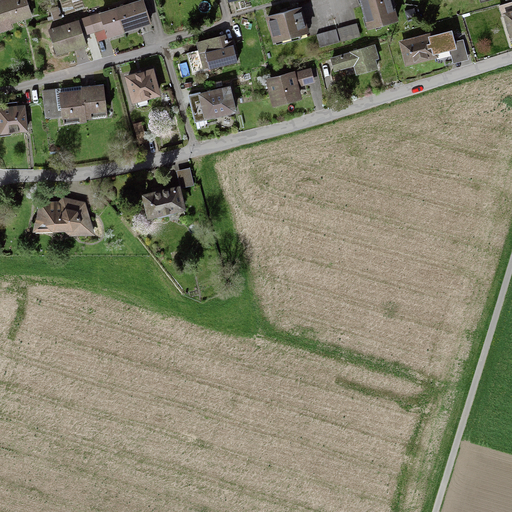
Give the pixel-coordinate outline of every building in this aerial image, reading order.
[(0,0),(0,30),(32,19),(25,0),(0,0)] [(143,0),(136,0),(116,7),(125,35),(152,26),(143,0)] [(391,0),(357,0),(368,32),(399,22),(391,0)] [(299,6),(265,15),(271,42),(306,33),(299,6)] [(97,44),(125,35),(116,7),(88,16),(97,44)] [(88,47),(78,20),(47,31),(56,58),(88,47)] [(336,30),(340,44),(359,38),(355,25),(336,30)] [(451,28),(402,40),(407,62),(457,50),(451,28)] [(340,44),(336,30),(315,36),(319,49),(340,44)] [(238,61),(232,39),(226,41),(224,34),(195,42),(203,71),(238,61)] [(375,44),(329,57),(333,72),(353,66),(356,76),(378,69),(374,58),(379,57),(375,44)] [(162,98),(155,69),(125,77),(132,106),(162,98)] [(295,73),(264,81),(272,109),(302,101),(298,88),(306,86),(302,73),(295,74),(295,73)] [(103,84),(81,87),(85,118),(107,115),(103,84)] [(238,113),(230,84),(196,93),(204,122),(238,113)] [(86,122),(85,118),(81,87),(41,92),(45,120),(61,118),(62,125),(86,122)] [(0,137),(28,134),(25,106),(0,109),(0,137)] [(141,122),(134,124),(139,143),(146,141),(141,122)] [(181,187),(142,197),(148,222),(187,212),(181,187)] [(69,240),(95,238),(85,205),(62,200),(58,205),(39,204),(35,235),(64,234),(69,240)]
